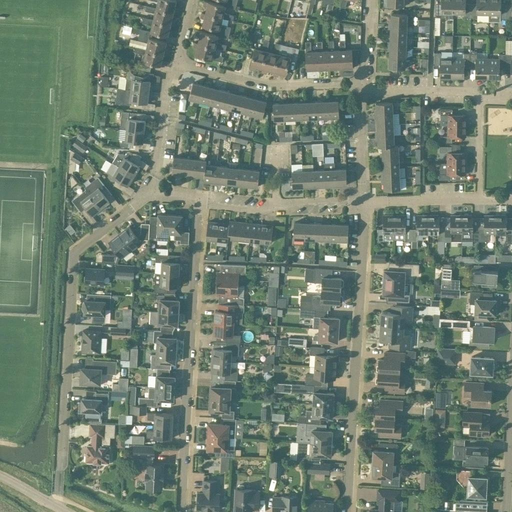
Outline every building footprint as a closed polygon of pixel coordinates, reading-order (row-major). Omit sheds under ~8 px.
[(150,0),(157,2),(156,8),(173,13),(177,14),(177,11),(176,11),(177,8),(174,8),(176,1),(173,0),(150,0)] [(205,14),(222,18),(232,21),(234,16),(224,13),(225,7),(235,9),(237,3),(225,0),(224,0),(223,5),(208,2),(204,1),(204,4),(205,4),(204,6),(207,7),(205,14)] [(341,0),(340,7),(345,8),(346,0),(354,0),(355,0),(354,0),(341,0)] [(442,13),(453,13),(453,0),(441,0),(441,5),(435,5),(435,17),(442,18),(442,13)] [(464,18),(471,18),(471,6),(465,5),(464,0),(453,0),(453,13),(464,13),(464,18)] [(477,14),(488,14),(488,0),(476,0),(477,6),(471,6),(471,18),(477,18),(477,14)] [(499,19),(506,19),(506,6),(500,6),(500,0),(488,0),(488,14),(499,14),(499,19)] [(155,13),(153,20),(170,25),(174,25),(175,23),(174,23),(174,20),(172,19),(173,13),(156,8),(146,6),(145,11),(155,13)] [(202,26),(217,29),(229,32),(231,27),(221,25),(222,18),(205,14),(201,13),(201,15),(202,16),(201,18),(204,19),(202,26)] [(390,25),(407,25),(407,14),(391,14),(390,25)] [(140,29),(139,35),(151,38),(153,33),(167,36),(168,36),(171,37),(172,35),(171,34),(171,32),(169,31),(170,25),(153,20),(143,18),(142,23),(152,25),(150,31),(140,29)] [(390,36),(406,36),(407,25),(390,25),(390,36)] [(198,43),(215,48),(225,50),(226,45),(216,43),(218,36),(228,39),(229,32),(217,29),(216,35),(201,31),(201,32),(197,31),(196,33),(197,33),(197,36),(199,37),(198,43)] [(136,47),(163,54),(167,55),(167,52),(166,52),(167,50),(164,49),(166,42),(151,38),(139,35),(138,40),(131,39),(129,45),(136,47)] [(390,46),(406,47),(406,36),(390,36),(390,46)] [(262,69),(267,51),(269,41),(264,40),(262,50),(255,48),(249,69),(252,70),(252,69),(255,70),(256,67),(262,69)] [(340,50),(341,68),(353,67),(352,50),(345,50),(345,40),(340,41),(340,50)] [(317,42),(317,51),(318,69),(329,68),(329,51),(322,51),(322,41),(317,42)] [(328,41),(329,51),(329,68),(341,68),(340,50),(334,51),(333,41),(328,41)] [(212,59),(222,62),(223,57),(213,54),(215,48),(198,43),(194,42),(193,45),(194,45),(194,48),(196,48),(195,55),(212,60),(212,59)] [(306,52),(306,69),(318,69),(317,51),(311,52),(311,42),(305,42),(306,52)] [(267,70),(274,72),(278,54),(281,44),(276,43),(273,53),(267,51),(262,69),(261,72),(264,73),(264,72),(266,73),(267,70)] [(273,75),(275,76),(276,75),(278,75),(279,73),(286,75),(289,60),(296,61),(299,49),(287,46),(285,56),(278,54),(274,72),(273,75)] [(389,57),(405,58),(406,47),(390,46),(389,57)] [(160,66),(164,66),(165,64),(164,64),(164,61),(162,60),(163,54),(136,47),(135,52),(145,55),(143,62),(160,66)] [(440,77),(452,77),(452,58),(441,58),(441,53),(434,53),(434,65),(440,66),(440,77)] [(464,66),(470,66),(470,54),(463,53),(463,58),(452,58),(452,77),(463,77),(464,66)] [(475,77),(487,78),(487,59),(476,59),(476,54),(470,54),(470,66),(476,66),(475,77)] [(499,67),(505,67),(505,54),(499,54),(498,59),(487,59),(487,78),(499,78),(499,67)] [(389,68),(405,69),(405,58),(389,57),(389,68)] [(154,74),(127,68),(125,89),(151,92),(152,86),(149,86),(150,81),(153,81),(154,74)] [(119,75),(117,87),(124,88),(126,76),(119,75)] [(101,76),(100,86),(107,87),(108,77),(101,76)] [(189,99),(199,101),(203,86),(193,83),(189,99)] [(199,101),(210,104),(214,88),(203,86),(199,101)] [(220,107),(224,91),(214,88),(210,104),(220,107)] [(151,92),(125,89),(123,104),(129,104),(129,107),(143,109),(144,103),(147,103),(148,98),(150,98),(151,92)] [(220,107),(231,109),(235,94),(224,91),(220,107)] [(231,109),(241,112),(245,96),(235,94),(231,109)] [(241,112),(251,115),(256,99),(245,96),(241,112)] [(251,115),(262,118),(266,102),(256,99),(251,115)] [(327,101),(316,102),(317,118),(328,118),(327,101)] [(338,101),(327,101),(328,118),(339,117),(338,101)] [(295,103),(295,119),(306,119),(306,102),(295,103)] [(306,102),(306,119),(317,118),(316,102),(306,102)] [(376,103),(376,114),(393,114),(392,102),(376,103)] [(273,104),(274,120),(285,120),(284,103),(273,104)] [(295,103),(284,103),(285,120),(295,119),(295,103)] [(452,109),(440,109),(440,115),(441,115),(441,125),(448,126),(466,126),(466,115),(452,115),(452,109)] [(126,129),(126,130),(147,132),(147,126),(144,126),(146,115),(122,112),(120,129),(126,129)] [(376,114),(377,125),(393,124),(393,114),(376,114)] [(377,125),(377,136),(394,135),(393,124),(377,125)] [(440,143),(452,143),(452,137),(466,137),(466,126),(448,126),(448,136),(440,136),(440,143)] [(129,150),(138,151),(139,142),(142,143),(143,137),(146,138),(147,132),(126,130),(125,141),(122,140),(121,147),(129,148),(129,150)] [(378,147),(382,147),(382,146),(394,146),(394,135),(377,136),(378,147)] [(72,144),(83,153),(87,147),(77,139),(72,144)] [(382,157),(399,156),(398,145),(394,146),(382,146),(382,147),(382,157)] [(447,163),(465,164),(465,153),(452,153),(452,147),(440,146),(440,153),(447,153),(447,163)] [(78,164),(83,158),(70,150),(69,173),(73,173),(73,171),(75,171),(75,162),(78,164)] [(117,154),(112,163),(136,177),(139,172),(136,171),(139,166),(136,165),(139,160),(141,157),(135,153),(132,153),(131,154),(128,152),(126,155),(117,154)] [(382,157),(383,168),(399,167),(399,156),(382,157)] [(172,173),(183,174),(185,158),(173,157),(172,173)] [(183,174),(193,176),(195,159),(185,158),(183,174)] [(205,165),(206,165),(206,161),(195,159),(193,176),(204,177),(205,165)] [(113,185),(121,190),(125,184),(128,186),(130,181),(133,182),(136,177),(112,163),(106,173),(113,176),(117,179),(113,185)] [(439,180),(451,180),(451,174),(465,174),(465,164),(447,163),(447,169),(439,169),(439,174),(439,180)] [(203,181),(214,182),(216,166),(206,165),(205,165),(204,177),(203,181)] [(225,183),(227,167),(216,166),(214,182),(225,183)] [(225,183),(236,185),(238,168),(237,168),(228,167),(227,167),(225,183)] [(383,168),(383,179),(400,178),(399,167),(383,168)] [(236,185),(246,186),(248,170),(238,168),(236,185)] [(335,169),(324,170),(325,186),(336,186),(335,169)] [(346,169),(335,169),(336,186),(347,185),(346,169)] [(246,186),(258,187),(259,171),(248,170),(246,186)] [(313,170),(303,171),(303,187),(314,187),(313,170)] [(313,170),(314,187),(325,186),(324,170),(313,170)] [(291,171),(292,188),(303,187),(303,171),(291,171)] [(85,189),(102,210),(107,207),(105,205),(109,201),(107,199),(112,195),(98,178),(85,188),(85,189)] [(383,179),(384,190),(400,189),(400,178),(383,179)] [(102,210),(85,189),(72,200),(85,216),(89,213),(91,215),(96,212),(97,214),(102,210)] [(149,226),(149,239),(169,240),(169,233),(170,215),(158,214),(157,226),(149,226)] [(393,240),(393,214),(383,214),(383,228),(377,228),(376,240),(393,240)] [(410,240),(410,228),(404,228),(404,214),(393,214),(393,240),(410,240)] [(428,237),(428,233),(427,233),(427,214),(416,214),(416,228),(410,228),(410,240),(416,240),(422,240),(422,237),(428,237)] [(437,240),(444,241),(444,229),(438,228),(438,214),(427,214),(427,233),(428,233),(437,233),(437,240)] [(170,215),(169,233),(175,233),(174,240),(180,241),(180,244),(189,244),(189,232),(181,232),(182,216),(170,215)] [(450,233),(460,233),(461,215),(450,215),(450,229),(444,229),(444,241),(450,241),(450,233)] [(471,241),(477,241),(477,229),(471,229),(471,215),(461,215),(460,233),(471,233),(471,241)] [(483,229),(477,229),(477,241),(485,241),(485,240),(488,240),(488,233),(494,233),(494,215),(483,215),(483,229)] [(505,215),(494,215),(494,233),(505,233),(505,241),(511,241),(511,221),(505,221),(505,215)] [(228,238),(239,239),(240,222),(229,221),(229,224),(228,238)] [(206,239),(217,240),(219,223),(208,222),(206,239)] [(239,239),(249,240),(251,224),(240,222),(239,239)] [(293,239),(304,239),(305,223),(294,222),(293,239)] [(119,234),(131,250),(141,242),(144,239),(149,240),(149,239),(149,226),(150,224),(141,223),(140,234),(137,236),(131,228),(127,231),(126,229),(119,234)] [(228,241),(228,238),(229,224),(219,223),(217,240),(228,241)] [(304,239),(315,240),(316,223),(305,223),(304,239)] [(315,240),(326,240),(326,224),(316,223),(315,240)] [(249,240),(260,242),(262,225),(251,224),(249,240)] [(326,240),(337,241),(337,224),(326,224),(326,240)] [(337,241),(348,241),(348,225),(337,224),(337,241)] [(260,242),(271,243),(273,226),(262,225),(260,242)] [(102,262),(117,263),(118,260),(121,258),(131,250),(119,234),(109,242),(110,244),(116,252),(114,255),(102,254),(102,262)] [(155,273),(180,275),(181,263),(169,262),(169,255),(157,254),(156,254),(155,273)] [(384,282),(404,283),(404,276),(411,276),(418,275),(419,264),(411,264),(399,263),(398,271),(383,270),(383,277),(384,277),(384,282)] [(115,278),(133,279),(134,265),(116,264),(115,278)] [(216,284),(238,285),(239,274),(245,273),(246,266),(220,264),(220,272),(217,272),(216,284)] [(487,286),(496,286),(496,282),(497,282),(498,271),(483,270),(483,266),(474,265),(474,270),(473,270),(473,280),(487,281),(487,286)] [(85,284),(103,285),(104,269),(86,268),(86,276),(85,277),(84,281),(85,282),(85,284)] [(441,284),(450,284),(450,279),(451,279),(451,269),(442,268),(441,284)] [(343,286),(344,280),(341,278),(328,277),(328,269),(314,269),(313,283),(322,283),(321,289),(341,291),(341,287),(343,286)] [(154,292),(164,293),(167,293),(167,286),(180,286),(180,275),(155,273),(154,292)] [(396,302),(409,302),(410,294),(412,294),(413,284),(404,283),(384,282),(384,287),(382,287),(382,294),(397,295),(396,302)] [(218,304),(244,305),(244,298),(238,295),(238,285),(216,284),(216,295),(219,295),(218,304)] [(340,295),(341,291),(321,289),(321,296),(313,295),(312,301),(300,300),(300,308),(305,309),(326,310),(326,302),(340,303),(342,302),(343,296),(340,295)] [(475,321),(490,321),(491,314),(495,314),(496,300),(482,299),(483,293),(470,292),(469,304),(476,304),(475,313),(475,321)] [(175,293),(167,293),(164,293),(164,295),(157,295),(157,301),(159,301),(159,312),(178,313),(179,300),(174,300),(175,293)] [(92,300),(85,300),(84,302),(82,305),(82,307),(82,308),(83,312),(84,312),(84,314),(93,314),(93,322),(92,322),(92,323),(104,323),(105,315),(105,307),(110,307),(111,295),(92,294),(92,300)] [(428,314),(439,314),(439,300),(429,299),(428,314)] [(215,311),(214,323),(242,324),(242,313),(244,313),(244,305),(218,304),(218,311),(215,311)] [(381,326),(403,327),(404,319),(411,320),(412,307),(395,305),(395,312),(382,312),(381,326)] [(319,329),(338,330),(339,318),(327,317),(328,310),(326,310),(305,309),(305,317),(314,317),(313,323),(320,323),(319,329)] [(160,331),(164,331),(170,331),(170,325),(177,325),(178,313),(159,312),(150,311),(149,324),(161,324),(160,331)] [(439,327),(452,327),(453,319),(439,318),(439,327)] [(227,342),(239,343),(240,343),(241,336),(233,335),(234,324),(242,324),(214,323),(214,335),(227,335),(226,342),(227,342)] [(392,347),(409,348),(410,335),(403,335),(403,327),(381,326),(380,340),(393,340),(392,347)] [(469,346),(488,347),(489,340),(494,341),(494,327),(473,326),(473,331),(470,331),(469,346)] [(110,334),(131,335),(131,328),(117,327),(111,327),(110,334)] [(313,340),(337,342),(338,330),(319,329),(319,334),(315,334),(313,336),(313,340)] [(82,352),(100,353),(101,331),(83,330),(82,352)] [(157,343),(157,349),(176,350),(176,348),(178,340),(177,340),(177,338),(164,337),(164,331),(160,331),(154,331),(153,342),(157,343)] [(288,346),(306,347),(306,339),(288,337),(288,346)] [(213,348),(212,360),(231,361),(231,355),(238,355),(239,343),(227,342),(226,349),(213,348)] [(316,355),(315,366),(336,368),(337,356),(324,355),(324,348),(310,347),(310,354),(316,355)] [(436,363),(455,365),(456,349),(437,347),(436,363)] [(151,368),(157,368),(162,369),(162,362),(175,363),(175,361),(177,361),(176,353),(176,350),(157,349),(156,355),(151,355),(151,368)] [(378,371),(399,373),(400,365),(405,365),(405,355),(387,354),(387,359),(379,359),(378,371)] [(471,373),(492,374),(492,369),(496,368),(496,364),(493,362),(493,358),(471,356),(471,373)] [(80,383),(101,384),(101,373),(116,374),(117,361),(93,360),(93,368),(81,368),(80,383)] [(224,380),(236,381),(237,381),(238,368),(231,368),(231,361),(212,360),(212,372),(225,373),(225,380),(224,380)] [(336,368),(315,366),(315,367),(315,373),(305,375),(305,385),(322,386),(322,378),(335,379),(336,368)] [(157,368),(156,387),(176,388),(175,381),(174,381),(175,376),(169,376),(168,375),(168,369),(169,369),(162,369),(157,368)] [(383,392),(404,393),(405,380),(399,380),(399,373),(378,371),(378,384),(384,384),(383,392)] [(112,383),(112,391),(127,392),(128,378),(119,378),(118,384),(112,383)] [(210,398),(230,399),(235,388),(236,381),(224,380),(223,387),(211,386),(210,398)] [(471,404),(490,405),(491,390),(480,389),(480,382),(465,382),(464,396),(472,396),(471,404)] [(324,392),(325,386),(322,386),(305,385),(291,384),(291,392),(314,393),(313,404),(333,405),(334,393),(324,392)] [(175,396),(176,389),(176,388),(156,387),(149,387),(148,398),(139,397),(138,406),(156,406),(157,399),(173,400),(174,396),(175,396)] [(109,394),(96,393),(96,399),(82,398),(81,402),(79,402),(79,409),(78,413),(82,413),(86,413),(86,421),(101,422),(102,404),(108,404),(109,394)] [(222,418),(224,418),(234,419),(234,411),(229,411),(230,399),(210,398),(209,410),(222,411),(222,418)] [(376,417),(394,418),(395,413),(402,413),(403,401),(381,400),(380,406),(376,405),(376,417)] [(306,423),(318,424),(319,417),(333,418),(333,405),(313,404),(313,411),(307,411),(306,416),(298,416),(298,422),(306,423)] [(127,414),(146,414),(146,406),(138,406),(127,405),(127,414)] [(262,413),(261,419),(270,419),(270,413),(270,408),(262,408),(262,413)] [(425,408),(425,418),(432,419),(433,408),(425,408)] [(435,409),(434,429),(444,429),(444,409),(435,409)] [(470,434),(489,435),(490,420),(478,419),(479,412),(463,411),(462,427),(470,427),(470,434)] [(155,425),(172,426),(173,414),(148,413),(147,419),(155,420),(155,425)] [(378,435),(401,437),(401,425),(394,424),(394,418),(376,417),(375,429),(379,429),(378,435)] [(223,424),(209,423),(208,436),(228,437),(235,438),(236,419),(234,419),(224,418),(223,424)] [(87,446),(86,461),(94,462),(94,463),(101,463),(101,462),(109,463),(110,437),(114,437),(115,424),(89,423),(89,436),(92,436),(92,446),(87,446)] [(311,442),(331,444),(332,431),(320,430),(320,424),(318,424),(306,423),(306,435),(312,435),(311,442)] [(146,437),(171,439),(172,426),(155,425),(154,431),(147,431),(146,437)] [(132,443),(143,444),(144,436),(132,435),(132,443)] [(222,456),(234,457),(235,446),(228,446),(228,437),(208,436),(207,449),(222,450),(222,456)] [(311,442),(296,441),(296,442),(299,442),(298,460),(297,460),(324,462),(324,456),(330,456),(331,444),(311,442)] [(373,463),(393,464),(393,452),(397,452),(397,444),(381,443),(380,450),(373,450),(373,463)] [(153,456),(154,456),(154,446),(134,445),(134,455),(148,456),(153,456)] [(463,466),(483,467),(483,460),(487,460),(488,447),(464,446),(463,466)] [(220,471),(228,471),(228,457),(220,457),(220,471)] [(269,476),(281,477),(282,461),(270,460),(269,476)] [(205,470),(218,470),(218,462),(204,462),(205,470)] [(308,462),(307,472),(334,474),(335,464),(308,462)] [(385,485),(399,486),(399,472),(392,472),(393,464),(373,463),(372,477),(385,477),(385,485)] [(152,490),(155,490),(157,490),(158,489),(162,489),(163,480),(164,473),(163,473),(163,465),(153,464),(147,464),(147,472),(146,472),(146,479),(147,479),(146,488),(149,488),(150,489),(151,490),(152,490)] [(467,495),(486,496),(487,477),(473,476),(473,470),(457,469),(456,479),(464,487),(468,487),(467,495)] [(197,509),(219,510),(220,494),(216,494),(217,481),(204,481),(203,493),(198,493),(197,509)] [(236,511),(242,511),(243,511),(252,511),(252,509),(259,510),(260,491),(253,491),(253,490),(244,489),(244,487),(243,485),(239,485),(238,487),(238,489),(236,489),(235,511),(236,511)] [(400,491),(378,490),(378,499),(380,499),(379,510),(370,510),(369,511),(398,511),(394,511),(395,500),(399,500),(400,491)] [(296,511),(297,497),(282,496),(282,497),(273,497),(273,511),(274,511),(296,511)] [(472,511),(473,511),(474,511),(475,500),(455,499),(454,510),(466,510),(465,511),(472,511)] [(308,511),(334,511),(335,509),(333,508),(333,503),(324,503),(324,501),(309,500),(308,511)]
